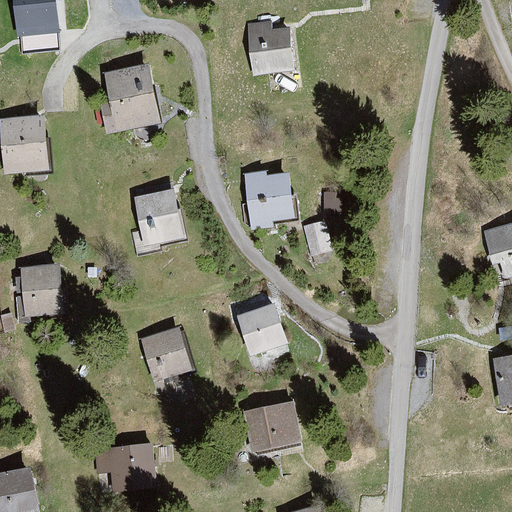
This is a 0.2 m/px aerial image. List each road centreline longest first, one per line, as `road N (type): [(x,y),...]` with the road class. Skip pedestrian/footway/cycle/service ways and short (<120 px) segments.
road 1 (track): [(403,336),(346,328),(306,303),(231,224),(208,170),(195,45),(184,34),(142,27),(95,36),(62,69),(55,103)]
road 2 (unclassified): [(447,0),(416,160),(392,511)]
